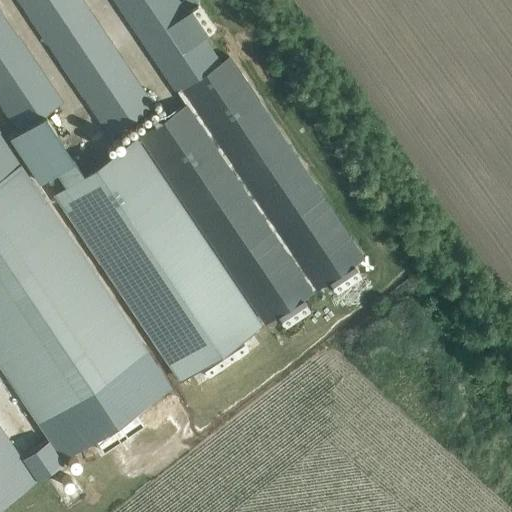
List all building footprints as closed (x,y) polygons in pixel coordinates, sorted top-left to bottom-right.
[(18,0),(109,134),(153,105),(83,0),(18,0)] [(114,0),(176,91),(177,90),(186,103),(138,134),(145,144),(264,323),(364,256),(230,55),(221,61),(220,60),(179,0),(114,0)] [(0,134),(0,178),(23,163),(43,181),(55,172),(65,186),(53,193),(179,380),(263,325),(137,136),(83,172),(44,113),(60,103),(0,12),(0,102),(19,131),(4,141),(0,134)] [(0,367),(61,459),(90,439),(100,454),(144,425),(135,410),(171,386),(23,163),(0,178),(0,367)] [(0,501),(35,479),(0,426),(0,501)]
